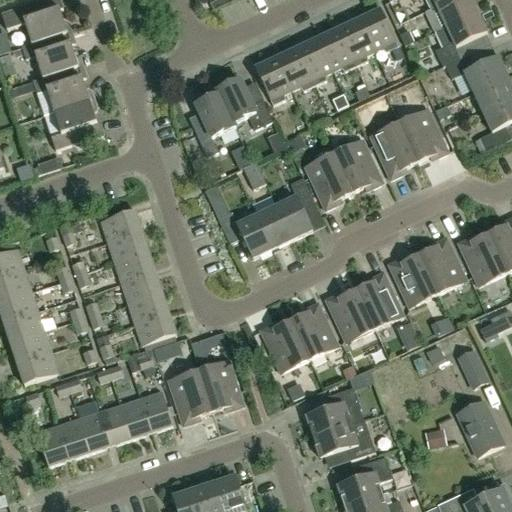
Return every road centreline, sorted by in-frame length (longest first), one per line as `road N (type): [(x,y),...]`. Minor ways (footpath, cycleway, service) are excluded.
road 1 (residential): [(511,188),(496,195),(469,189),(354,242),(330,268),(229,312),(213,309),(194,287),(150,156)]
road 2 (residential): [(300,511),(281,452),(259,444),(54,511)]
road 3 (residential): [(150,156),(0,206)]
road 4 (residential): [(311,0),(200,52)]
